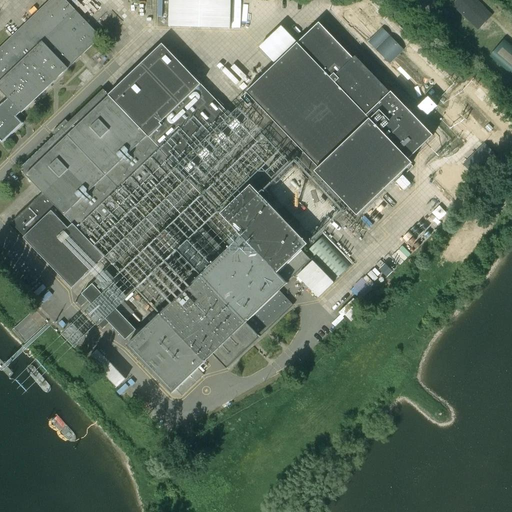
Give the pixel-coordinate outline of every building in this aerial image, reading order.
[(3,103),(0,105),(0,140),(3,143),(24,123),(17,116),(21,112),(22,113),(101,37),(65,0),(50,0),(0,48),(0,89),(8,99),(4,103),(3,103)] [(230,28),(230,0),(170,0),(170,26),(230,28)] [(476,0),(457,0),(452,5),(478,30),(492,15),(476,0)] [(355,56),(353,58),(319,23),(246,92),(318,168),(315,171),(357,216),(412,163),(409,159),(433,136),(391,92),(390,93),(355,56)] [(260,47),(274,63),(296,41),(282,26),(260,47)] [(404,50),(382,28),(368,42),(390,64),(404,50)] [(511,48),(503,41),(488,58),(511,77),(511,76),(511,48)] [(69,123),(66,120),(53,133),(55,136),(21,169),(43,192),(11,223),(21,232),(25,237),(24,237),(73,288),(104,258),(106,257),(95,246),(231,116),(162,44),(109,94),(104,89),(69,123)] [(415,109),(424,117),(435,106),(425,97),(415,109)] [(475,178),(497,156),(485,143),(463,165),(475,178)] [(229,222),(242,236),(128,345),(173,393),(176,390),(182,396),(204,375),(198,369),(214,354),(228,368),(294,306),(280,291),(288,283),(287,283),(311,260),(302,250),(308,244),(260,193),(229,222)] [(381,206),(382,208),(385,205),(379,199),(373,205),(377,210),(381,206)] [(203,230),(197,236),(216,256),(222,250),(203,230)] [(166,231),(159,238),(174,253),(180,246),(166,231)] [(351,265),(323,236),(307,251),(335,280),(351,265)] [(297,276),(319,297),(334,282),(313,261),(297,276)] [(124,294),(115,285),(104,296),(93,284),(76,300),(82,306),(89,300),(94,305),(87,312),(92,318),(99,311),(104,316),(97,323),(103,329),(110,322),(126,339),(136,330),(134,328),(139,323),(131,315),(127,320),(113,305),(124,294)] [(345,315),(351,309),(358,303),(353,299),(339,312),(343,317),(345,315)] [(126,379),(98,350),(93,355),(89,358),(117,388),(119,386),(126,379)] [(283,372),(272,378),(275,383),(286,377),(283,372)]
